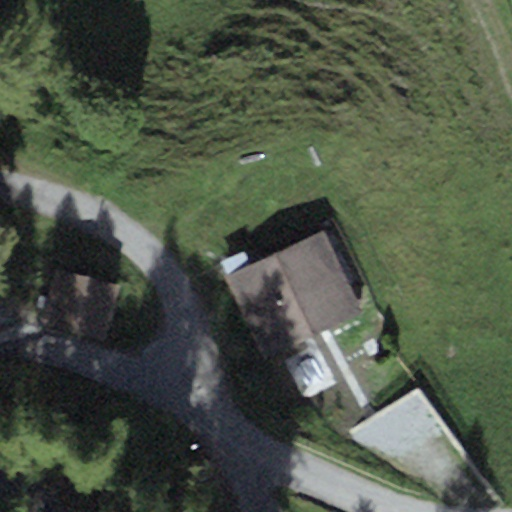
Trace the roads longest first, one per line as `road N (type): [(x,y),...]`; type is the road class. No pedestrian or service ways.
road 1 (unclassified): [(199,400),(173,301),(141,250),(88,214),(0,185)]
road 2 (unclassified): [(405,511),(281,465),(230,434),(199,400)]
road 3 (unclassified): [(199,400),(0,349)]
road 4 (residential): [(263,511),(199,400)]
